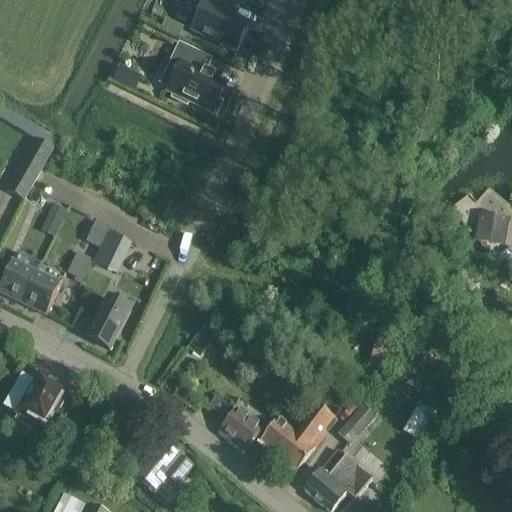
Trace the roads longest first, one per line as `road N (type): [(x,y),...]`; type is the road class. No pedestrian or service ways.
road 1 (residential): [(41,182),(180,256),(293,0)]
road 2 (tertiary): [(286,511),(135,396),(0,326)]
